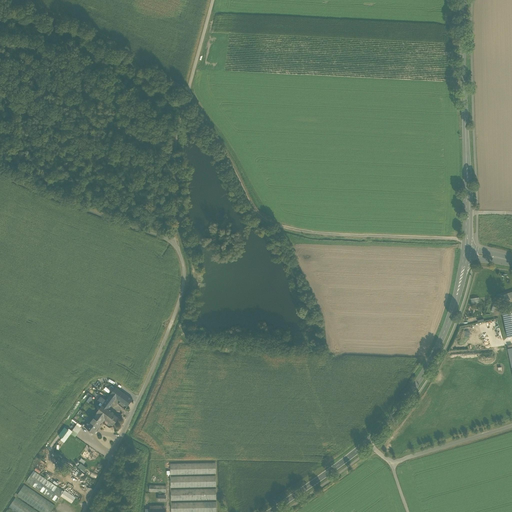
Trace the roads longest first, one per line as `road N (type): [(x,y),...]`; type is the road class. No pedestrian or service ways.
road 1 (track): [(187,94),(254,210),(271,222),(460,238),(465,252)]
road 2 (track): [(85,511),(174,314),(184,268),(171,240)]
road 3 (secondary): [(463,0),(465,252)]
road 4 (secondary): [(465,252),(433,355),(367,440)]
road 5 (track): [(0,0),(104,35),(187,94)]
road 6 (track): [(171,240),(0,174)]
road 7 (residential): [(367,440),(397,460),(511,425)]
road 8 (track): [(187,94),(175,149),(180,219),(171,240)]
road 9 (secondary): [(367,440),(269,511)]
